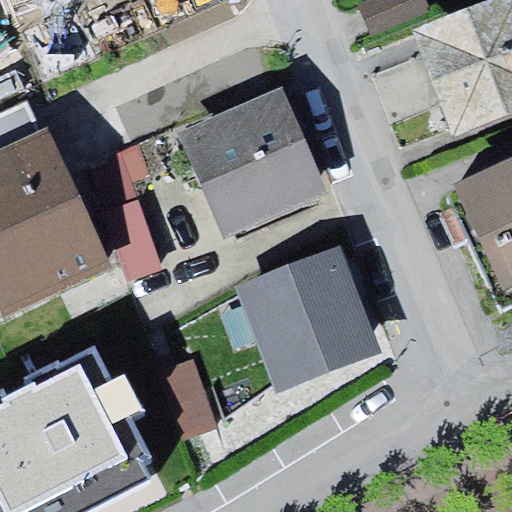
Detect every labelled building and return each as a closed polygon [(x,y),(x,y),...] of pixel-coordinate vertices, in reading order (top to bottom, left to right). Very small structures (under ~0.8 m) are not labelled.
[(511,10),(421,41),(459,152),(511,133),(511,10)] [(182,149),(227,252),(327,209),(283,106),(182,149)] [(0,174),(0,321),(3,329),(106,281),(47,153),(0,174)] [(108,209),(151,199),(141,154),(97,164),(108,209)] [(511,186),(458,210),(500,306),(511,300),(511,186)] [(146,202),(111,213),(134,284),(169,273),(146,202)] [(242,301),(280,403),(384,364),(346,263),(242,301)] [(0,459),(124,397),(94,345),(0,391),(0,459)] [(192,363),(160,376),(183,439),(214,429),(192,363)] [(0,459),(0,511),(66,511),(157,468),(124,397),(0,459)]
